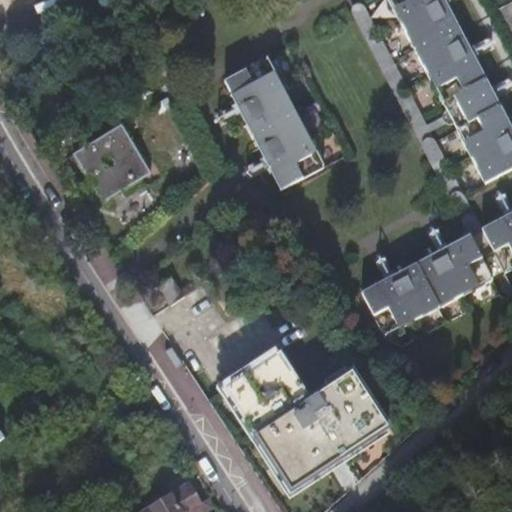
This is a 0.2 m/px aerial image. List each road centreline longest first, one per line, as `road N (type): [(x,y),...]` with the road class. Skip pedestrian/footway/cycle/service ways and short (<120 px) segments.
road 1 (residential): [(0,133),(233,511)]
road 2 (track): [(511,364),(355,511)]
